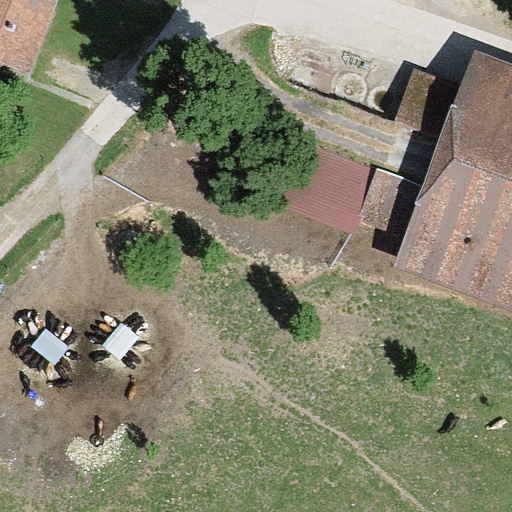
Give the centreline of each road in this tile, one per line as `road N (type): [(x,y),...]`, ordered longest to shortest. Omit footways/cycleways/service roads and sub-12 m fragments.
road 1 (track): [(201,0),(0,242)]
road 2 (track): [(511,61),(315,0)]
